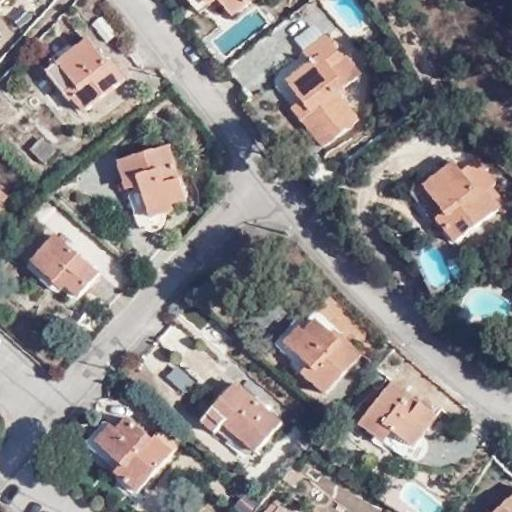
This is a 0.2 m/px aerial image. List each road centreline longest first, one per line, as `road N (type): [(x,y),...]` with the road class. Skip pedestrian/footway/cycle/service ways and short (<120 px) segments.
road 1 (residential): [(0,475),(264,166)]
road 2 (residential): [(511,416),(329,254),(264,166)]
road 3 (residential): [(264,166),(136,0)]
